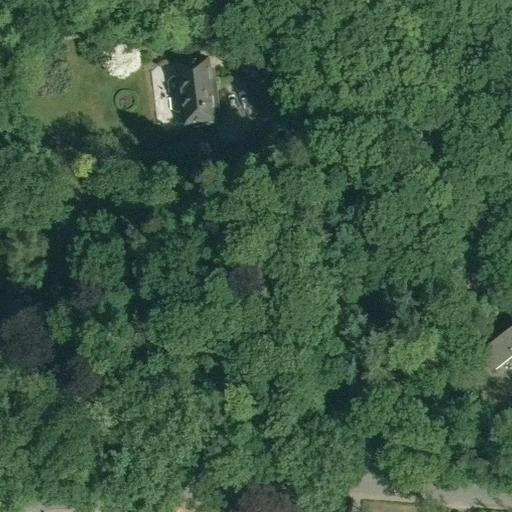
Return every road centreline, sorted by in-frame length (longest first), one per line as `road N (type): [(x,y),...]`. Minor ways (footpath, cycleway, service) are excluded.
road 1 (residential): [(29,502),(264,480),(359,481)]
road 2 (residential): [(359,481),(364,433),(377,406),(511,202)]
road 3 (residential): [(511,497),(359,481)]
